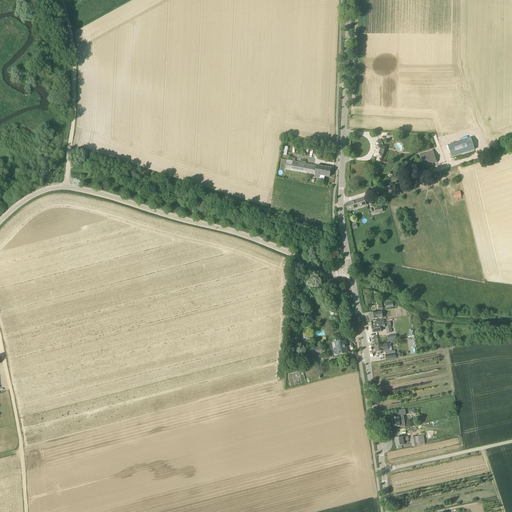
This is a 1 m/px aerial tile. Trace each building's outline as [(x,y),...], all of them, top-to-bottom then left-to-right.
[(471,138),(448,146),(452,157),(475,150),(471,138)] [(376,151),(374,157),(381,159),(382,155),(383,155),(385,148),(383,147),(381,144),(382,144),(380,140),(376,143),(378,146),(376,152),(376,151)] [(432,151),(420,156),(424,167),(437,162),(433,150),(432,150),(432,151)] [(331,169),(287,160),(285,170),(315,175),(315,178),(319,179),(320,175),(330,177),(331,169)] [(348,211),(366,205),(364,199),(346,205),(348,211)] [(383,315),(385,315),(384,312),(370,314),(371,320),(383,318),(383,315)] [(392,332),(391,324),(390,323),(385,324),(375,326),(375,327),(372,327),(373,333),(381,332),(381,328),(386,327),(387,333),(392,332)] [(345,341),(335,342),(338,355),(347,353),(345,341)] [(308,348),(309,357),(323,355),(322,345),(308,348)] [(399,418),(392,419),(393,427),(400,426),(399,418)] [(412,447),(418,446),(425,445),(424,436),(421,436),(422,440),(421,441),(420,437),(416,437),(411,438),(412,447)] [(404,441),(408,441),(409,441),(408,437),(395,439),(396,446),(404,445),(404,441)]
